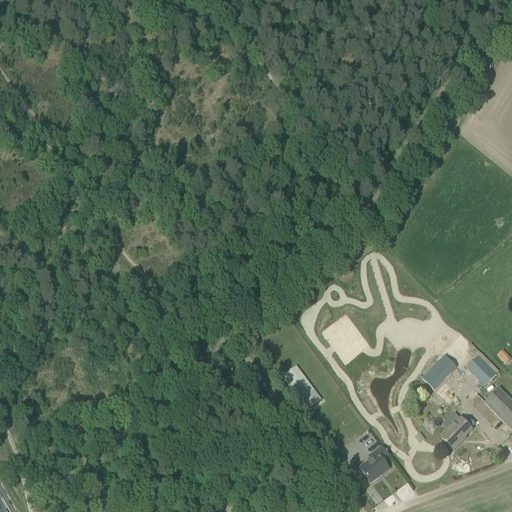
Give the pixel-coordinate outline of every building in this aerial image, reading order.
[(503,351),(497,357),(504,365),(510,359),(503,351)] [(478,358),(466,370),(484,388),(496,376),(478,358)] [(429,388),(433,392),(450,375),(439,363),(421,380),(429,388)] [(322,402),(296,365),(283,375),(308,411),(322,402)] [(485,405),(511,431),(511,403),(499,390),(485,405)] [(441,439),(454,452),(461,444),(460,443),(472,431),(470,430),(474,426),(469,421),(465,425),(460,420),(441,439)] [(339,452),(331,442),(326,446),(334,456),(339,452)] [(360,470),(369,483),(381,474),(382,476),(389,471),(382,462),(388,457),(382,448),(369,458),(372,461),(360,470)]
